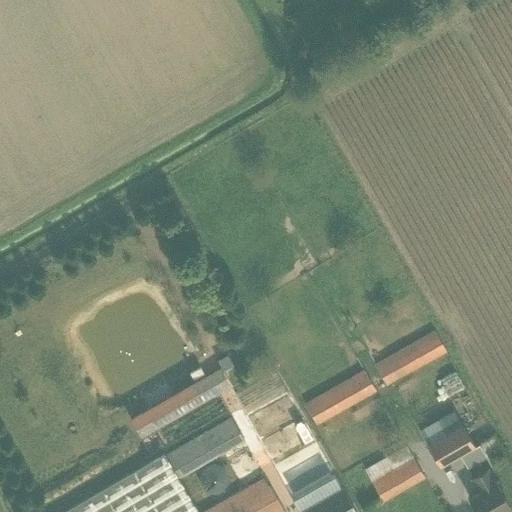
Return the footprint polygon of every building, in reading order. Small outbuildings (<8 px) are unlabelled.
[(435,328),(374,363),(387,384),(447,350),(435,328)] [(227,354),(217,359),(223,369),(233,364),(227,354)] [(364,368),(305,402),(316,424),(376,390),(364,368)] [(139,436),(216,392),(207,376),(130,419),(139,436)] [(264,435),(297,417),(289,402),(256,419),(264,435)] [(274,460),(316,435),(305,416),(263,441),(274,460)] [(231,417),(166,454),(180,478),(245,441),(231,417)] [(440,466),(475,446),(462,422),(426,443),(440,466)] [(199,511),(180,478),(166,454),(165,452),(60,511),(199,511)] [(383,499),(425,475),(411,453),(370,477),(383,499)] [(209,490),(222,481),(211,466),(199,475),(209,490)] [(469,497),(477,511),(500,511),(510,507),(488,469),(472,478),(479,492),(469,497)] [(284,511),(269,486),(223,511),(284,511)] [(356,511),(342,486),(340,487),(298,511),(297,511),(356,511)]
